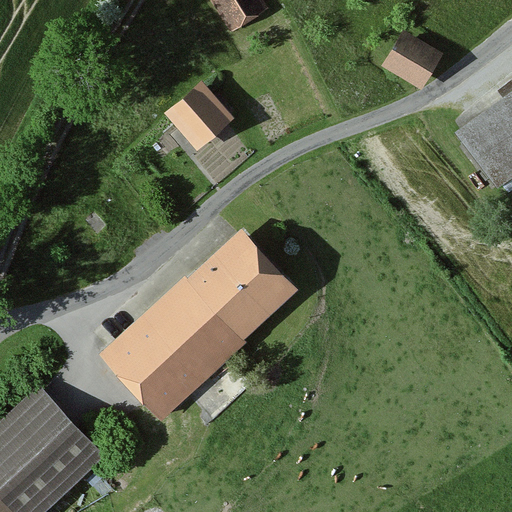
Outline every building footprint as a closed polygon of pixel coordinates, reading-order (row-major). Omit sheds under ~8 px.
[(278,0),(231,0),(254,29),(283,6),(278,0)] [(431,50),(396,34),(379,71),(414,88),(431,50)] [(157,115),(190,148),(219,120),(186,86),(157,115)] [(511,92),(471,126),(511,175),(511,92)] [(238,221),(110,350),(177,416),(306,287),(238,221)] [(53,384),(0,428),(0,503),(7,511),(38,511),(110,452),(53,384)]
